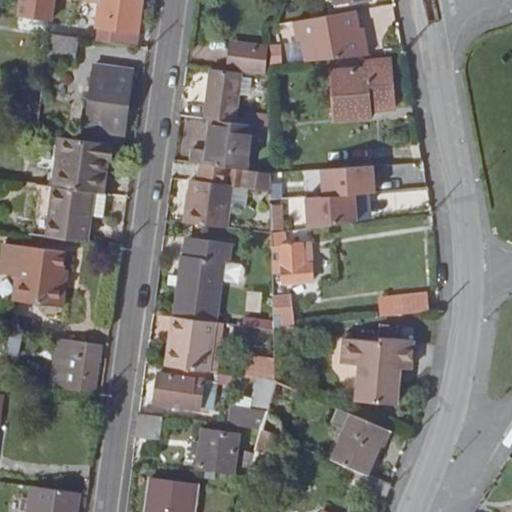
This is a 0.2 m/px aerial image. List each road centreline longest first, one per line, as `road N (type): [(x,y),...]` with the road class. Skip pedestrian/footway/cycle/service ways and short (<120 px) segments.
road 1 (unclassified): [(424,0),(463,275),(455,366),(404,511)]
road 2 (unclassified): [(104,511),(174,0)]
